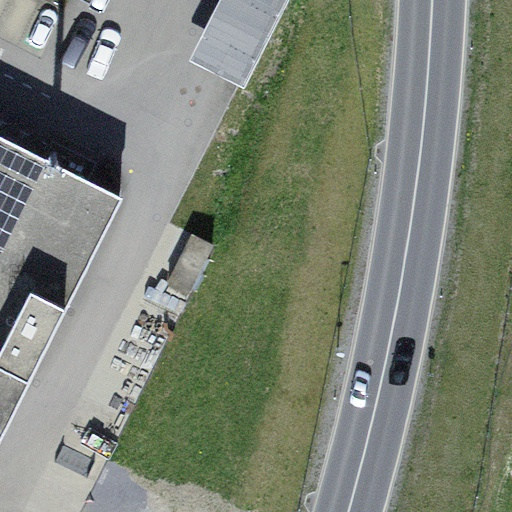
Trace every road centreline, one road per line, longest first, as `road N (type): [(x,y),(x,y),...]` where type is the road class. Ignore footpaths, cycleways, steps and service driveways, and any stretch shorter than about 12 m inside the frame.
road 1 (primary): [(434,0),(421,151),(392,331),(349,511)]
road 2 (unknown): [(226,0),(34,458)]
